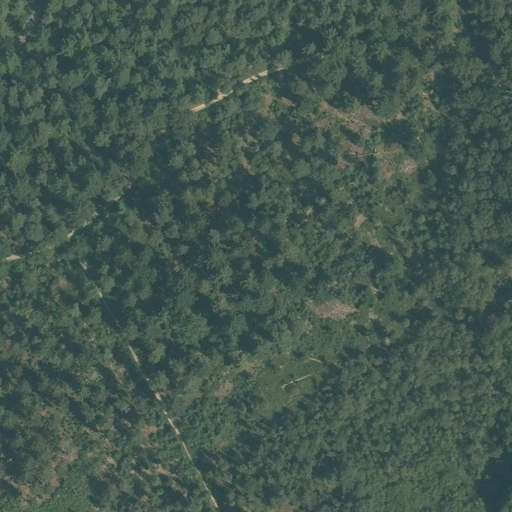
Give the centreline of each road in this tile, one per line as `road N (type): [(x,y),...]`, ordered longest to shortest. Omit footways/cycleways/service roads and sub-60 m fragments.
road 1 (track): [(423,0),(380,32),(252,79),(166,123)]
road 2 (track): [(166,123),(0,79)]
